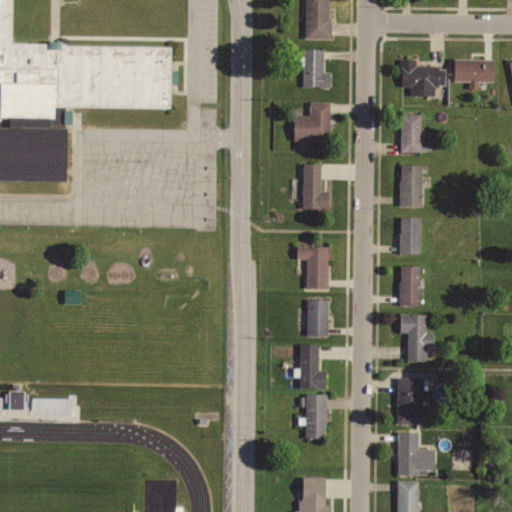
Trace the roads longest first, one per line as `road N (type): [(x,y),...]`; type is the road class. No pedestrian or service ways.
road 1 (residential): [(359,511),(366,0)]
road 2 (residential): [(238,0),(242,511)]
road 3 (residential): [(366,15),(511,20)]
